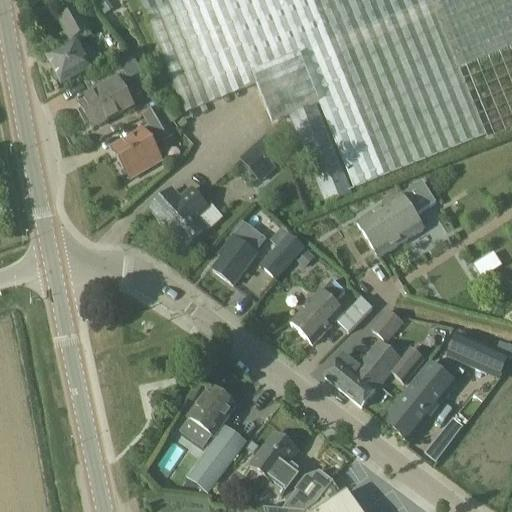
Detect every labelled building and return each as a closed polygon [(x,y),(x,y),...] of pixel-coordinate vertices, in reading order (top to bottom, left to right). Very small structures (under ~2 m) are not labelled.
[(351,191),(353,190),(484,137),(486,142),(511,131),(511,0),(137,0),(185,116),(256,87),(271,124),(290,117),(326,209),(354,198),(351,191)] [(58,23),(71,46),(47,59),(62,84),(96,65),(97,60),(93,53),(89,52),(83,56),(78,47),(93,38),(78,12),(58,23)] [(82,83),(90,96),(78,102),(92,129),(133,107),(121,85),(130,80),(120,62),(82,83)] [(142,119),(147,128),(111,150),(129,180),(162,161),(155,149),(175,136),(170,128),(177,124),(167,107),(160,111),(159,108),(142,119)] [(257,156),(243,172),(258,185),(272,169),(257,156)] [(416,188),(403,196),(357,225),(379,259),(425,231),(415,216),(429,208),(416,188)] [(191,190),(180,200),(172,190),(149,210),(183,249),(206,229),(198,219),(208,210),(191,190)] [(304,251),(282,231),(270,244),(276,250),(259,268),(276,283),(304,251)] [(247,237),(241,245),(233,239),(209,269),(232,287),(256,256),(254,255),(260,247),(247,237)] [(314,260),(307,254),(298,264),(304,270),(314,260)] [(478,280),(498,267),(490,254),(470,266),(478,280)] [(332,282),(319,295),(290,325),(312,346),(342,315),(333,308),(345,295),(332,282)] [(373,311),(372,310),(362,300),(337,326),(348,337),(373,311)] [(387,345),(404,323),(388,311),(371,333),(387,345)] [(456,336),(446,359),(485,376),(495,353),(456,336)] [(361,409),(380,386),(389,375),(403,388),(421,367),(406,355),(401,360),(379,342),(357,368),(343,356),(324,378),(361,409)] [(511,348),(499,345),(495,353),(509,359),(508,361),(511,362),(511,348)] [(431,364),(382,422),(409,444),(457,386),(431,364)] [(215,440),(236,407),(210,389),(177,438),(192,448),(203,432),(215,440)] [(245,447),(224,432),(195,471),(204,478),(197,487),(208,496),(245,447)] [(281,500),(301,474),(289,465),(297,454),(273,437),(250,469),(271,485),(268,490),(281,500)] [(435,464),(445,450),(436,443),(425,456),(435,464)] [(283,511),(308,511),(315,507),(332,485),(319,475),(305,481),(295,493),(297,495),(283,511)] [(359,511),(347,494),(319,511),(359,511)]
